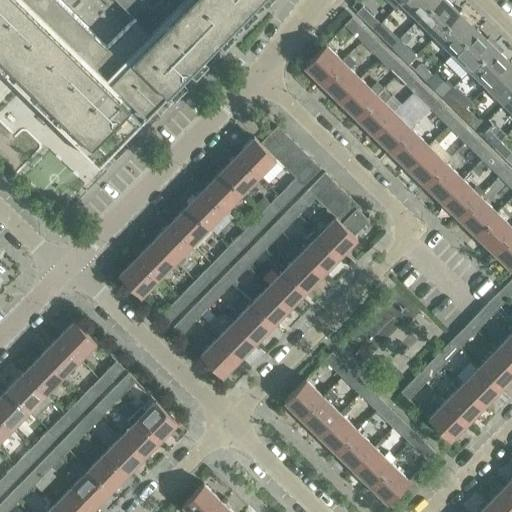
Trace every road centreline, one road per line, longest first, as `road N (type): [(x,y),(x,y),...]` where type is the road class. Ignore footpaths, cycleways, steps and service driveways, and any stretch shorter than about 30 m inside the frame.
road 1 (residential): [(230,421),(405,240),(410,225),(259,73)]
road 2 (residential): [(65,271),(259,73)]
road 3 (residential): [(230,421),(95,288),(65,271)]
road 4 (residential): [(319,511),(230,421)]
road 5 (residential): [(149,511),(230,421)]
